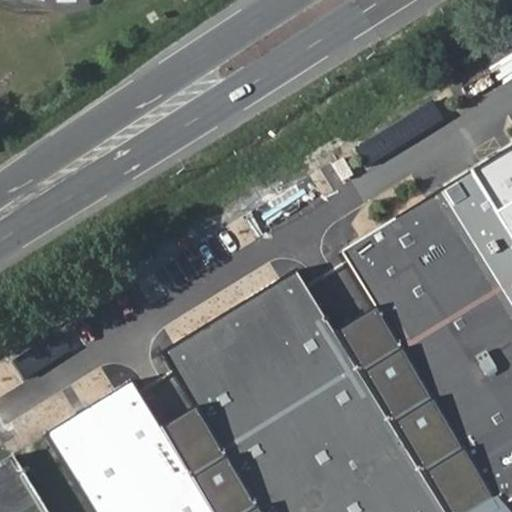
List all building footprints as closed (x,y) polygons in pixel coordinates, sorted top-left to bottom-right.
[(511,270),(511,140),(453,177),(511,270)] [(511,270),(453,177),(351,240),(511,495),(511,270)] [(451,511),(299,268),(163,353),(263,511),(451,511)] [(213,511),(137,389),(97,413),(158,511),(213,511)] [(158,511),(97,413),(51,440),(95,511),(158,511)] [(0,459),(0,511),(48,511),(11,452),(0,459)]
